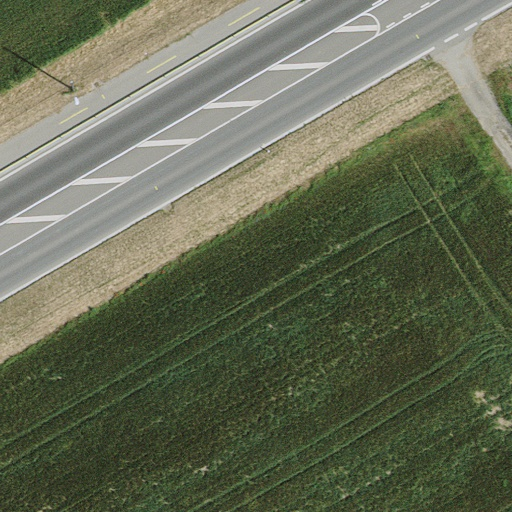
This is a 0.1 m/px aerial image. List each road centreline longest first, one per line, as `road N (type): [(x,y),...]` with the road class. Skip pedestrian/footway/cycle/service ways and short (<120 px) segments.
road 1 (secondary): [(411,0),(0,241)]
road 2 (track): [(430,0),(511,149)]
